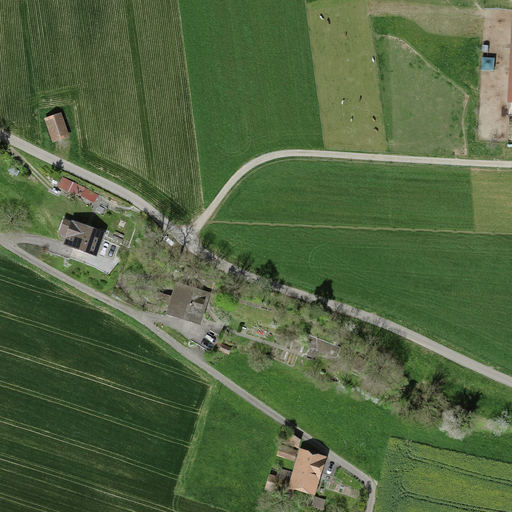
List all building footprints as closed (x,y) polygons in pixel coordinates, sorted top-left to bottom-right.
[(70,140),(62,116),(46,122),(54,145),(70,140)] [(82,190),(64,181),(60,189),(78,198),(82,190)] [(97,256),(104,236),(75,225),(67,245),(97,256)] [(210,296),(178,287),(170,315),(202,324),(210,296)] [(341,348),(307,334),(304,343),(337,357),(341,348)] [(365,363),(356,358),(352,365),(361,370),(365,363)] [(301,440),(289,433),(285,440),(297,447),(301,440)] [(299,453),(282,448),(279,457),(296,463),(299,453)] [(325,458),(302,451),(295,473),(278,468),(276,476),(271,475),(266,489),(292,497),(295,488),(314,494),(325,458)] [(325,499),(315,497),(313,505),(323,508),(325,499)]
